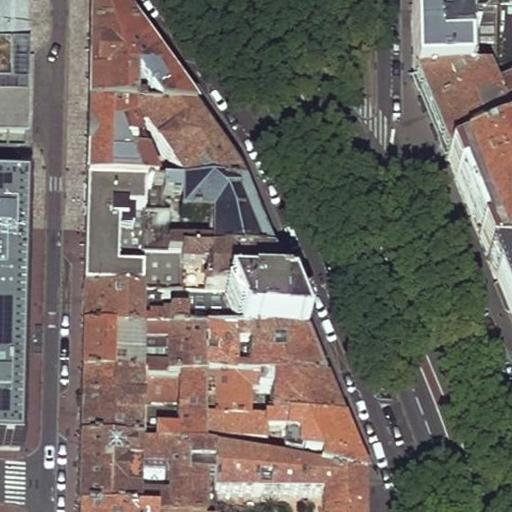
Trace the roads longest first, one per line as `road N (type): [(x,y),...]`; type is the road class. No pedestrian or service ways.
road 1 (primary): [(205,0),(305,146),(345,224),(429,430),(444,511)]
road 2 (residential): [(59,0),(47,484)]
road 3 (primary): [(484,504),(465,411),(361,172)]
road 4 (primary): [(361,172),(325,99),(255,0)]
road 5 (residential): [(361,172),(381,127),(381,0)]
